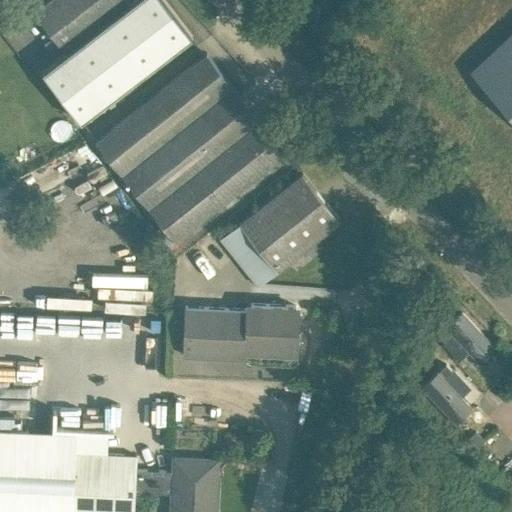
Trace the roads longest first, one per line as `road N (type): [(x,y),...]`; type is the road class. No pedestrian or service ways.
road 1 (unclassified): [(511,301),(225,0)]
road 2 (unknown): [(270,487),(274,412),(266,392),(187,371),(20,363)]
